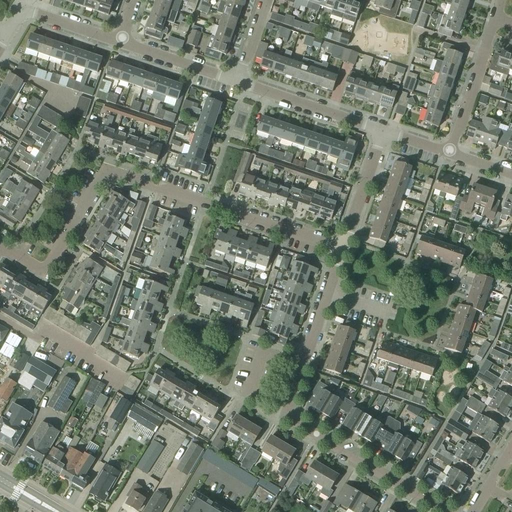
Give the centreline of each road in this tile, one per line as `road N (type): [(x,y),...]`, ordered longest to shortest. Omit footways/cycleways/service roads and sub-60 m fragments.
road 1 (residential): [(341,251),(115,173),(99,177),(48,270),(33,272),(0,253)]
road 2 (residential): [(441,511),(285,415),(341,251)]
road 3 (residential): [(382,132),(234,81)]
road 4 (residential): [(447,154),(493,19)]
road 5 (residential): [(122,41),(26,10),(5,32)]
road 6 (residential): [(341,251),(382,132)]
